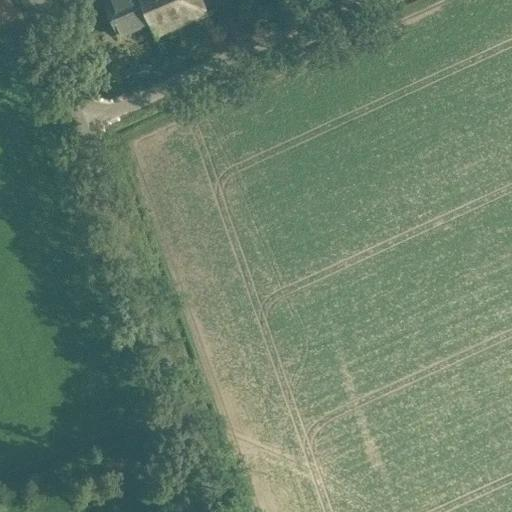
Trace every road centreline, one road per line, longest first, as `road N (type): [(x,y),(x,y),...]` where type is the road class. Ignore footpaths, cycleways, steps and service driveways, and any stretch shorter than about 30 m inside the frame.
road 1 (unclassified): [(217,511),(78,112)]
road 2 (unclassified): [(78,112),(329,0)]
